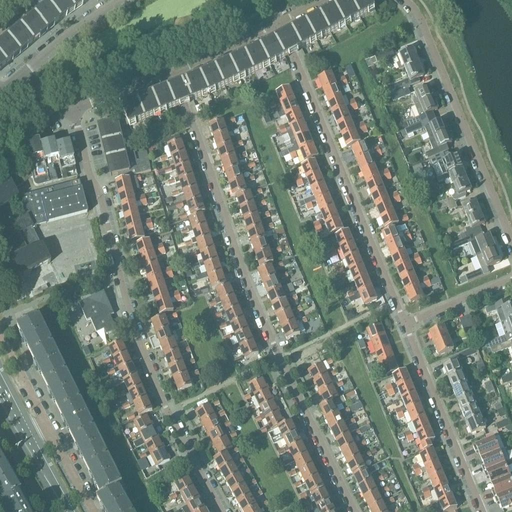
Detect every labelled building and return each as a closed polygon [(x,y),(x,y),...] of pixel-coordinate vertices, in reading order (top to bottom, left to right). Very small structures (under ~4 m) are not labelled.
[(55,0),(47,6),(59,22),(88,2),(86,0),(55,0)] [(368,0),(351,0),(336,8),(345,26),(375,10),(368,0)] [(31,19),(20,28),(32,44),(59,22),(47,6),(35,15),(33,13),(29,17),(31,19)] [(336,8),(306,24),(316,42),(345,26),(336,8)] [(306,24),(292,32),(301,50),(316,42),(306,24)] [(0,71),(0,70),(32,44),(20,28),(8,38),(7,35),(3,39),(4,41),(0,44),(0,71)] [(284,36),(276,41),(285,58),(293,54),(301,50),(292,32),(284,36)] [(276,41),(261,49),(270,67),(285,58),(276,41)] [(261,49),(231,63),(239,81),(270,67),(261,49)] [(399,71),(405,69),(418,63),(412,49),(400,55),(399,54),(396,55),(396,56),(396,57),(399,63),(397,64),(399,71)] [(371,59),(366,62),(369,68),(373,66),(373,65),(377,64),(394,57),(392,51),(375,58),(371,59)] [(287,59),(276,64),(280,71),(291,67),(287,59)] [(231,63),(201,77),(209,95),(239,81),(231,63)] [(387,88),(391,97),(408,90),(407,88),(420,83),(418,79),(424,77),(418,63),(405,69),(409,79),(387,88)] [(318,80),(323,91),(336,86),(331,74),(318,80)] [(201,77),(185,83),(193,101),(209,95),(201,77)] [(179,85),(169,89),(176,108),(185,104),(193,101),(185,83),(179,85)] [(323,91),(328,103),(341,98),(340,97),(345,95),(343,89),(341,84),(336,86),(323,91)] [(276,94),(281,106),(294,100),(289,88),(276,94)] [(414,107),(420,105),(433,99),(428,88),(415,93),(418,100),(412,102),(414,107)] [(169,89),(153,96),(161,114),(176,108),(169,89)] [(408,90),(391,97),(393,103),(410,95),(408,90)] [(126,117),(127,120),(129,126),(129,127),(161,114),(153,96),(122,108),(125,115),(124,115),(125,118),(126,117)] [(328,103),(332,114),(345,109),(341,98),(328,103)] [(438,110),(433,99),(420,105),(414,107),(419,118),(406,123),(409,129),(434,118),(432,113),(438,110)] [(281,106),(286,117),(299,112),(294,100),(281,106)] [(332,114),(337,126),(350,121),(345,109),(332,114)] [(286,117),(290,129),(303,123),(299,112),(286,117)] [(429,140),(447,133),(442,121),(436,123),(434,118),(409,129),(405,130),(407,136),(425,129),(429,140)] [(117,121),(98,125),(103,142),(121,138),(119,129),(124,127),(122,122),(118,123),(117,121)] [(337,126),(342,137),(355,132),(350,121),(337,126)] [(210,126),(214,138),(227,134),(223,122),(210,126)] [(290,129),(295,140),(308,135),(303,123),(290,129)] [(355,132),(342,137),(347,149),(360,144),(355,132)] [(451,144),(447,133),(429,140),(433,151),(426,154),(428,160),(448,152),(446,146),(451,144)] [(214,138),(217,150),(231,145),(227,134),(214,138)] [(295,140),(300,152),(313,146),(308,135),(295,140)] [(103,142),(107,159),(125,155),(121,138),(103,142)] [(28,163),(30,170),(32,178),(33,184),(34,185),(35,186),(37,187),(38,187),(49,184),(39,146),(38,141),(37,141),(37,142),(24,145),(23,145),(28,163)] [(53,143),(39,146),(49,184),(57,182),(53,166),(58,164),(59,164),(55,148),(53,142),(53,143)] [(168,147),(172,159),(185,154),(182,142),(168,147)] [(217,150),(221,162),(235,157),(232,150),(243,146),(242,142),(231,146),(231,145),(217,150)] [(68,144),(55,148),(59,164),(58,164),(63,180),(67,179),(64,169),(75,167),(68,143),(68,144)] [(352,150),(357,161),(370,156),(365,144),(352,150)] [(313,146),(300,152),(305,163),(318,158),(313,146)] [(129,172),(118,174),(119,180),(151,172),(146,153),(138,155),(140,161),(136,161),(134,153),(131,154),(125,155),(129,172)] [(172,159),(176,171),(189,166),(185,154),(172,159)] [(443,176),(449,174),(462,168),(457,157),(451,159),(449,154),(429,162),(431,167),(438,164),(443,176)] [(111,176),(118,174),(129,172),(125,155),(107,159),(111,177),(111,176)] [(357,161),(361,173),(374,167),(370,156),(357,161)] [(221,162),(225,173),(239,169),(235,157),(221,162)] [(301,167),(306,179),(319,173),(314,162),(301,167)] [(32,178),(30,170),(28,163),(22,169),(30,179),(32,178)] [(169,186),(180,183),(180,182),(193,178),(189,166),(176,171),(178,177),(174,178),(174,180),(168,182),(160,185),(161,188),(169,186)] [(361,173),(366,184),(379,179),(374,167),(361,173)] [(449,174),(453,185),(466,180),(462,168),(449,174)] [(22,169),(18,173),(25,183),(30,179),(22,169)] [(225,173),(229,185),(243,181),(239,169),(225,173)] [(18,173),(13,178),(20,186),(25,183),(18,173)] [(306,179),(311,190),(324,185),(319,173),(306,179)] [(13,178),(9,182),(13,191),(20,186),(13,178)] [(165,200),(184,194),(183,194),(197,189),(193,178),(180,182),(180,183),(182,189),(178,190),(178,191),(164,196),(165,200)] [(115,183),(119,195),(132,192),(129,179),(115,183)] [(366,184),(371,196),(384,190),(379,179),(366,184)] [(466,180),(453,185),(458,196),(436,205),(436,206),(427,209),(429,215),(448,207),(450,213),(452,212),(452,211),(457,209),(455,204),(456,202),(465,198),(466,195),(465,193),(471,191),(466,180)] [(243,181),(229,185),(233,197),(247,192),(243,181)] [(40,247),(32,231),(33,230),(32,228),(35,226),(87,213),(79,182),(21,197),(17,198),(13,191),(9,182),(0,186),(0,242),(9,260),(0,266),(0,277),(4,286),(50,263),(41,247),(40,247)] [(311,190),(315,202),(329,196),(324,185),(311,190)] [(183,194),(184,194),(187,206),(201,201),(197,189),(183,194)] [(236,198),(240,210),(254,205),(252,198),(256,197),(255,196),(262,194),(261,190),(254,192),(250,193),(236,198)] [(371,196),(376,207),(389,202),(384,190),(371,196)] [(135,204),(140,203),(146,201),(146,200),(152,198),(151,194),(134,199),(132,192),(119,195),(122,207),(135,204)] [(315,202),(320,214),(334,208),(329,196),(315,202)] [(201,201),(187,206),(191,218),(205,213),(201,201)] [(240,210),(244,221),(258,217),(255,209),(259,208),(266,205),(265,201),(254,205),(240,210)] [(376,207),(380,219),(393,213),(389,202),(376,207)] [(463,207),(467,219),(480,213),(475,202),(463,207)] [(122,207),(125,219),(138,216),(135,204),(122,207)] [(320,214),(325,225),(338,220),(334,208),(320,214)] [(393,213),(380,219),(385,231),(398,225),(393,213)] [(472,230),(480,227),(485,225),(480,213),(467,219),(472,230)] [(125,219),(128,231),(141,228),(138,216),(125,219)] [(193,232),(207,228),(203,216),(189,220),(191,227),(187,229),(187,230),(188,230),(189,234),(193,232)] [(244,221),(248,233),(262,228),(258,217),(244,221)] [(338,220),(325,225),(330,237),(343,231),(338,220)] [(266,227),(267,231),(274,229),(281,226),(279,222),(266,227)] [(460,236),(462,241),(482,232),(480,227),(472,230),(470,232),(465,234),(464,233),(462,234),(463,235),(460,236)] [(141,228),(128,231),(131,243),(144,240),(141,228)] [(197,244),(210,239),(207,228),(193,232),(195,239),(191,240),(191,241),(193,245),(197,244)] [(248,233),(252,245),(266,240),(262,228),(248,233)] [(387,246),(400,241),(404,239),(410,237),(408,232),(398,236),(395,229),(382,234),(387,246)] [(188,230),(187,230),(181,232),(174,234),(176,238),(182,236),(189,234),(188,230)] [(335,237),(340,249),(353,243),(348,232),(335,237)] [(453,251),(470,244),(470,243),(484,238),(482,232),(462,241),(451,245),(443,249),(445,253),(453,250),(453,251)] [(252,245),(256,256),(269,252),(267,244),(278,240),(276,236),(270,238),(270,239),(266,240),(252,245)] [(476,257),(477,257),(495,249),(489,236),(484,238),(470,243),(470,244),(476,257)] [(201,255),(214,251),(210,239),(197,244),(201,255)] [(136,246),(140,258),(158,251),(157,247),(152,248),(149,241),(136,246)] [(193,245),(191,241),(185,244),(184,242),(177,245),(178,250),(193,245)] [(387,246),(391,258),(404,252),(402,245),(400,241),(387,246)] [(340,249),(345,260),(358,255),(353,243),(340,249)] [(495,249),(477,257),(482,270),(465,277),(459,279),(462,285),(468,283),(490,274),(488,268),(500,263),(495,249)] [(140,258),(144,269),(157,265),(155,258),(160,256),(158,251),(140,258)] [(205,267),(218,263),(214,251),(201,255),(203,261),(199,263),(199,265),(193,267),(194,271),(201,269),(205,267)] [(269,252),(256,256),(260,268),(273,264),(269,252)] [(396,269),(409,264),(414,262),(412,257),(407,259),(404,252),(391,258),(396,269)] [(345,260),(349,272),(363,266),(358,255),(345,260)] [(205,280),(209,279),(208,279),(222,274),(218,263),(205,267),(207,274),(203,275),(203,276),(205,280)] [(396,269),(401,281),(414,275),(409,264),(396,269)] [(144,269),(148,281),(161,277),(157,265),(144,269)] [(258,272),(263,283),(276,278),(271,266),(258,272)] [(349,272),(354,283),(367,278),(363,266),(349,272)] [(148,281),(152,293),(165,289),(163,281),(173,278),(172,273),(166,275),(161,277),(148,281)] [(208,279),(209,279),(212,291),(226,286),(222,274),(208,279)] [(345,274),(339,276),(335,278),(337,282),(341,280),(341,281),(347,278),(345,274)] [(401,281),(406,292),(419,287),(414,275),(401,281)] [(263,283),(267,295),(281,289),(276,278),(263,283)] [(347,294),(349,299),(354,296),(372,290),(367,278),(354,283),(357,290),(347,294)] [(267,295),(272,306),(285,301),(283,294),(287,293),(286,291),(293,289),(291,285),(284,287),(281,289),(267,295)] [(221,304),(234,298),(229,286),(216,292),(220,300),(216,302),(217,306),(221,304)] [(419,287),(406,292),(410,304),(424,298),(419,287)] [(30,293),(33,298),(42,293),(40,288),(30,293)] [(200,290),(191,293),(192,297),(202,294),(208,292),(207,288),(200,290)] [(152,293),(156,305),(169,300),(174,299),(173,294),(168,296),(165,289),(152,293)] [(354,296),(349,299),(351,304),(361,299),(364,307),(377,301),(372,290),(354,296)] [(114,315),(112,310),(105,296),(104,293),(101,294),(79,304),(87,321),(91,320),(97,333),(104,330),(106,335),(116,331),(110,316),(114,315)] [(226,315),(239,309),(234,298),(221,304),(226,315)] [(169,300),(156,305),(160,317),(173,312),(169,300)] [(272,306),(277,318),(290,312),(285,301),(272,306)] [(499,311),(497,305),(485,310),(487,316),(499,311)] [(277,318),(282,329),(295,323),(292,317),(296,315),(296,314),(306,310),(304,306),(294,310),(290,312),(277,318)] [(501,319),(503,324),(511,320),(511,306),(502,310),(505,317),(501,319)] [(231,326),(244,321),(239,309),(226,315),(231,326)] [(152,323),(156,335),(170,330),(167,322),(177,318),(176,314),(169,317),(165,318),(152,323)] [(53,345),(39,316),(17,327),(21,336),(24,334),(26,338),(23,340),(26,344),(28,343),(30,347),(27,348),(31,356),(53,345)] [(470,316),(465,318),(471,335),(477,333),(470,316)] [(471,335),(465,318),(459,320),(463,331),(465,338),(471,335)] [(492,348),(511,342),(511,341),(511,320),(503,324),(501,325),(505,337),(495,340),(496,342),(490,344),(492,348)] [(235,338),(249,332),(244,321),(231,326),(233,333),(229,335),(230,336),(230,335),(232,339),(235,338)] [(295,323),(282,329),(287,340),(300,335),(295,323)] [(367,330),(371,342),(385,337),(381,325),(367,330)] [(429,334),(434,345),(449,339),(444,328),(429,334)] [(156,335),(161,346),(174,341),(170,330),(156,335)] [(237,351),(240,349),(254,343),(249,332),(235,338),(239,345),(235,347),(237,351)] [(371,342),(376,354),(390,348),(385,337),(371,342)] [(449,339),(434,345),(439,357),(453,351),(449,339)] [(161,346),(165,358),(179,353),(176,345),(179,343),(178,340),(174,341),(161,346)] [(511,345),(511,342),(492,348),(490,349),(484,352),(487,359),(493,357),(492,355),(511,348),(511,345)] [(243,357),(240,358),(241,362),(245,361),(258,355),(254,343),(240,349),(243,357)] [(109,349),(114,361),(127,355),(122,344),(109,349)] [(67,373),(53,345),(31,356),(35,364),(37,362),(39,367),(37,368),(40,372),(42,371),(44,375),(41,377),(45,384),(67,373)] [(376,354),(380,365),(394,360),(390,348),(376,354)] [(458,355),(460,361),(479,354),(476,348),(458,355)] [(165,358),(169,369),(183,364),(180,357),(184,355),(182,351),(179,353),(165,358)] [(114,361),(119,372),(132,366),(127,355),(114,361)] [(97,364),(99,368),(104,366),(110,363),(109,359),(102,362),(97,364)] [(237,365),(239,369),(253,363),(251,359),(237,365)] [(394,360),(380,365),(384,377),(399,372),(394,360)] [(443,368),(448,379),(462,373),(458,362),(443,368)] [(169,369),(174,381),(187,376),(183,364),(169,369)] [(309,370),(314,382),(327,375),(322,364),(309,370)] [(119,372),(124,383),(137,378),(132,366),(119,372)] [(392,377),(397,389),(410,383),(406,371),(392,377)] [(81,401),(67,373),(45,384),(49,392),(51,391),(53,395),(51,396),(53,400),(56,399),(58,403),(55,405),(59,412),(81,401)] [(448,379),(453,390),(467,385),(462,373),(448,379)] [(187,376),(174,381),(178,393),(192,387),(189,381),(193,380),(193,378),(191,374),(187,376)] [(314,382),(320,393),(333,386),(327,375),(314,382)] [(503,386),(507,384),(511,382),(511,375),(501,380),(503,386)] [(124,383),(129,395),(142,389),(137,378),(124,383)] [(249,385),(255,397),(268,391),(262,379),(249,385)] [(397,389),(402,400),(415,395),(410,383),(397,389)] [(453,390),(457,402),(471,396),(467,385),(453,390)] [(333,386),(320,393),(325,404),(338,398),(333,386)] [(129,395),(134,406),(147,400),(142,389),(129,395)] [(255,397),(260,408),(273,402),(268,391),(255,397)] [(402,400),(407,412),(420,406),(415,395),(402,400)] [(457,402),(462,413),(476,407),(471,396),(457,402)] [(137,413),(133,415),(135,419),(139,417),(152,411),(147,400),(134,406),(137,413)] [(95,430),(81,401),(59,412),(63,420),(65,419),(67,423),(65,424),(67,429),(69,427),(71,432),(69,433),(73,441),(95,430)] [(260,408),(265,419),(278,413),(273,402),(260,408)] [(320,409),(325,420),(338,414),(333,402),(320,409)] [(196,412),(202,423),(215,416),(209,405),(196,412)] [(407,412),(412,423),(425,418),(420,406),(407,412)] [(462,413),(466,424),(481,418),(476,407),(462,413)] [(278,413),(265,419),(271,430),(284,424),(278,413)] [(325,420),(331,431),(344,425),(338,414),(325,420)] [(134,423),(140,434),(152,427),(147,416),(134,423)] [(202,423),(208,434),(220,427),(215,416),(202,423)] [(412,423),(416,435),(430,429),(425,418),(412,423)] [(481,418),(466,424),(471,435),(485,429),(481,418)] [(495,425),(498,431),(510,426),(507,420),(495,425)] [(284,440),(297,434),(291,422),(278,429),(282,437),(278,438),(280,442),(284,440)] [(331,431),(336,442),(349,436),(344,425),(331,431)] [(140,434),(145,445),(158,438),(152,427),(140,434)] [(208,434),(213,445),(226,438),(220,427),(208,434)] [(353,434),(355,437),(361,434),(366,432),(365,428),(359,431),(359,430),(353,434)] [(430,429),(416,435),(424,452),(432,449),(429,443),(434,441),(430,429)] [(109,458),(95,430),(73,441),(77,448),(79,447),(81,451),(79,452),(81,457),(83,456),(85,460),(83,461),(87,469),(109,458)] [(478,452),(481,459),(504,449),(499,436),(496,431),(485,435),(487,441),(473,447),(475,453),(478,452)] [(289,451),(302,445),(297,434),(284,440),(287,448),(284,449),(285,453),(289,451)] [(336,442),(341,453),(354,447),(349,436),(336,442)] [(145,445),(151,456),(164,449),(158,438),(145,445)] [(226,438),(213,445),(219,456),(232,449),(226,438)] [(294,462),(307,456),(302,445),(289,451),(294,462)] [(341,453),(347,464),(360,458),(354,447),(341,453)] [(164,449),(151,456),(157,467),(169,461),(164,449)] [(483,473),(507,463),(509,462),(504,449),(481,459),(484,466),(481,467),(483,473)] [(424,468),(438,463),(433,451),(420,456),(424,468)] [(214,461),(220,472),(233,465),(229,458),(233,456),(230,452),(227,454),(214,461)] [(300,473),(313,467),(307,456),(294,462),(300,473)] [(123,486),(109,458),(87,469),(90,476),(93,475),(95,479),(93,480),(95,485),(97,484),(99,488),(97,489),(101,497),(103,496),(118,488),(119,488),(123,486)] [(360,458),(347,464),(352,475),(365,469),(360,458)] [(220,472),(226,483),(239,476),(239,475),(235,469),(239,467),(238,466),(236,463),(233,465),(220,472)] [(426,473),(429,480),(442,474),(438,463),(424,468),(420,470),(422,475),(426,473)] [(489,478),(491,484),(510,477),(505,466),(508,465),(507,463),(483,473),(486,479),(489,478)] [(0,464),(0,500),(1,502),(16,493),(16,494),(19,492),(19,491),(18,492),(12,480),(12,477),(9,475),(2,464),(0,464)] [(353,477),(359,488),(371,482),(368,474),(378,470),(376,466),(370,469),(366,471),(353,477)] [(302,486),(305,485),(305,484),(318,478),(313,467),(300,473),(304,481),(300,482),(302,486)] [(226,483),(232,493),(245,486),(241,480),(245,478),(245,477),(244,477),(242,473),(239,475),(239,476),(226,483)] [(429,480),(434,491),(447,486),(442,474),(429,480)] [(181,496),(193,489),(187,478),(183,480),(181,476),(168,483),(170,486),(174,483),(175,484),(175,485),(181,496)] [(491,492),(494,498),(511,490),(511,481),(510,477),(491,484),(494,491),(491,492)] [(305,484),(305,485),(311,495),(324,489),(318,478),(305,484)] [(359,488),(364,499),(377,493),(371,482),(359,488)] [(232,493),(238,504),(251,497),(247,490),(250,488),(248,484),(245,486),(232,493)] [(434,491),(439,503),(452,497),(447,486),(434,491)] [(132,511),(119,488),(118,488),(103,496),(101,497),(97,499),(101,507),(104,506),(106,510),(104,511),(132,511)] [(187,507),(199,500),(193,489),(181,496),(187,507)] [(511,490),(494,498),(496,504),(499,503),(502,510),(511,506),(511,490)] [(317,508),(330,502),(324,491),(312,497),(317,508)] [(26,511),(25,509),(25,507),(23,505),(16,494),(16,493),(1,502),(0,502),(0,506),(2,510),(0,511),(26,511)] [(364,499),(369,510),(382,504),(377,493),(364,499)] [(238,504),(242,511),(249,511),(257,508),(253,501),(256,499),(254,495),(251,497),(238,504)] [(452,497),(439,503),(442,511),(449,511),(457,509),(452,497)] [(369,510),(370,511),(386,511),(385,509),(389,507),(388,506),(394,503),(392,499),(382,504),(369,510)] [(189,511),(202,511),(205,510),(199,500),(187,507),(189,511)] [(334,511),(330,502),(317,508),(318,511),(334,511)]
